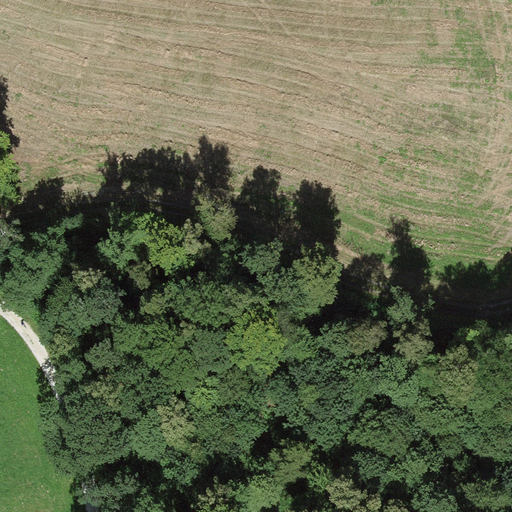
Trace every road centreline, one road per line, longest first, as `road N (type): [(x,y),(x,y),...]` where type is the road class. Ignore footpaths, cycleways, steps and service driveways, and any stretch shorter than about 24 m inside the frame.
road 1 (track): [(0,224),(64,207),(174,209),(247,230),(378,288),(492,314),(511,308)]
road 2 (track): [(89,468),(59,387),(23,327),(0,309)]
